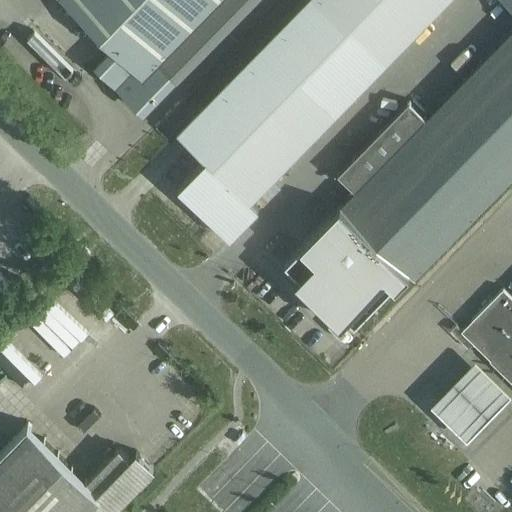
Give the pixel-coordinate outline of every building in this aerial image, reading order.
[(159,61),(218,0),(64,0),(114,47),(97,64),(142,108),(173,75),(159,61)] [(178,186),(229,237),(230,237),(255,212),(246,203),(445,0),(304,0),(177,130),(206,158),(178,186)] [(200,22),(210,32),(218,24),(207,14),(200,22)] [(355,189),(340,204),(282,263),(296,277),(293,280),(338,324),(342,321),(351,331),(409,271),(414,276),(511,175),(511,28),(426,117),(409,100),(337,172),(355,189)] [(76,240),(68,248),(82,261),(90,253),(76,240)] [(511,295),(503,287),(461,330),(474,342),(490,358),(491,358),(511,379),(511,295)] [(509,399),(473,363),(428,408),(465,444),(490,418),(509,399)] [(119,447),(87,480),(28,422),(0,450),(0,511),(81,511),(90,503),(99,511),(109,511),(153,467),(139,453),(139,454),(136,450),(129,457),(119,447)]
